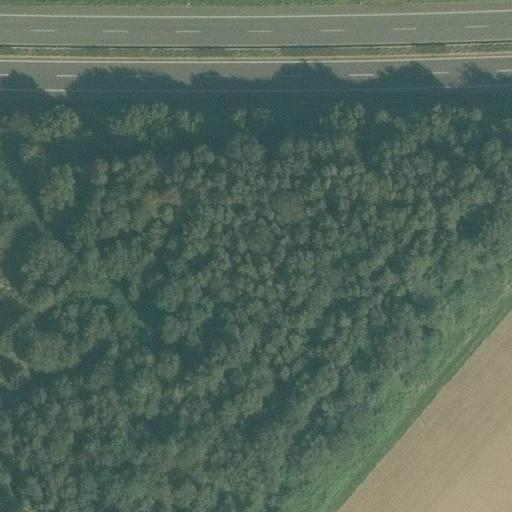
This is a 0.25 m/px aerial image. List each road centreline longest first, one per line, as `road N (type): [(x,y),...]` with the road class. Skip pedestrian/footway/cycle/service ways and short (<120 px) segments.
road 1 (motorway): [(511,22),(0,28)]
road 2 (motorway): [(0,71),(511,65)]
road 3 (track): [(329,511),(511,306)]
